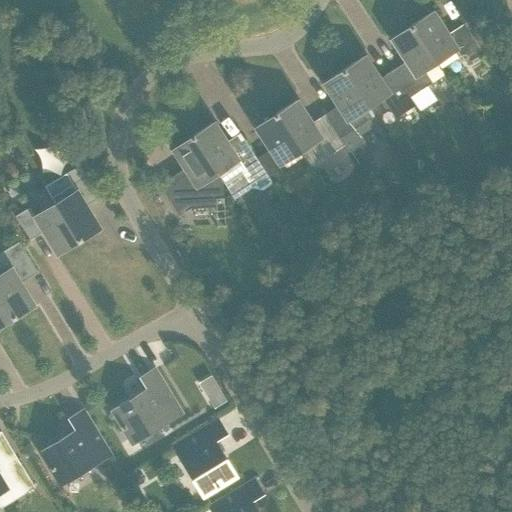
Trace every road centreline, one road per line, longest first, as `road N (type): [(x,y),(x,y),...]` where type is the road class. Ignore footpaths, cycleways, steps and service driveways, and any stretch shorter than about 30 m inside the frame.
road 1 (residential): [(188,311),(111,159),(117,102),(147,60),(278,31),(304,0)]
road 2 (residential): [(309,511),(188,311)]
road 3 (residential): [(188,311),(66,379),(0,399)]
